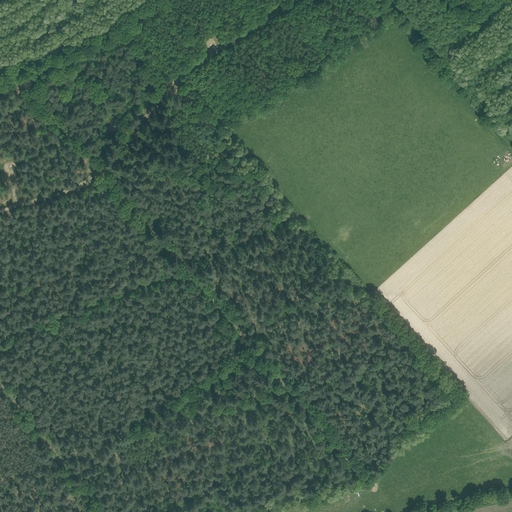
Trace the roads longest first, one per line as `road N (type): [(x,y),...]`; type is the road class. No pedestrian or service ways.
road 1 (track): [(13,73),(362,478)]
road 2 (track): [(419,356),(0,482)]
road 3 (track): [(0,216),(103,178),(169,84),(300,0)]
road 4 (track): [(295,219),(187,273),(0,340)]
road 5 (track): [(511,147),(377,0)]
road 6 (track): [(0,77),(117,35),(166,0)]
road 7 (track): [(0,388),(100,511)]
road 8 (track): [(117,35),(151,75),(223,131)]
